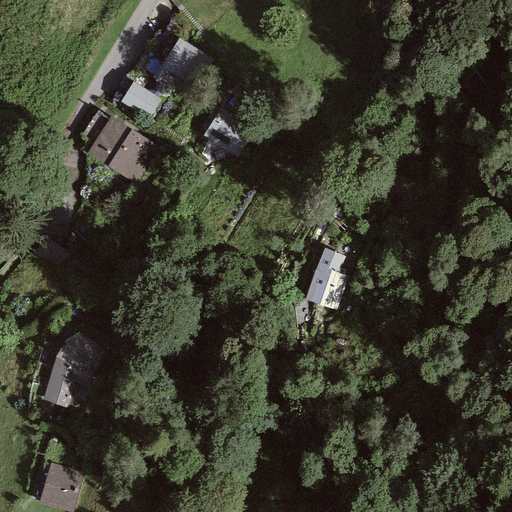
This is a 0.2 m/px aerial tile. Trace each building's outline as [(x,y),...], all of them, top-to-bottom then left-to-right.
[(214,61),(178,39),(161,66),(197,88),(214,61)] [(161,100),(133,82),(120,102),(148,120),(161,100)] [(254,129),(221,107),(202,135),(236,157),(254,129)] [(108,119),(96,111),(80,137),(92,144),(85,155),(144,192),(169,152),(111,115),(108,119)] [(65,250),(47,238),(31,255),(61,265),(79,272),(98,251),(74,229),(65,250)] [(344,256),(324,249),(305,299),(336,311),(349,276),(338,272),(344,256)] [(112,349),(70,328),(42,387),(56,394),(67,372),(93,386),(112,349)] [(71,503),(78,471),(42,463),(34,494),(71,503)]
